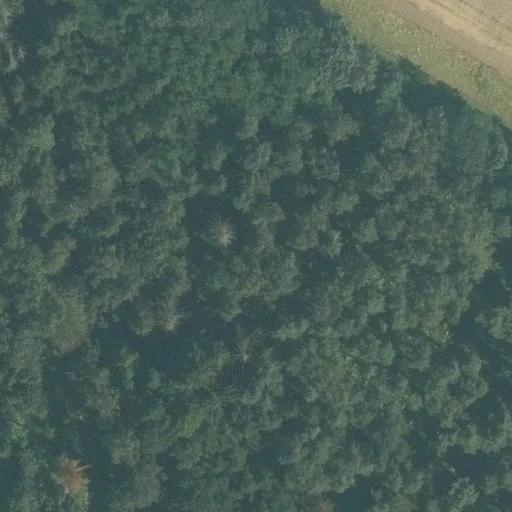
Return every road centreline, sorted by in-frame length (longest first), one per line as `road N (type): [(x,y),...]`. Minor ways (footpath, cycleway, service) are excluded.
road 1 (track): [(0,230),(84,438),(91,511)]
road 2 (track): [(258,0),(511,145)]
